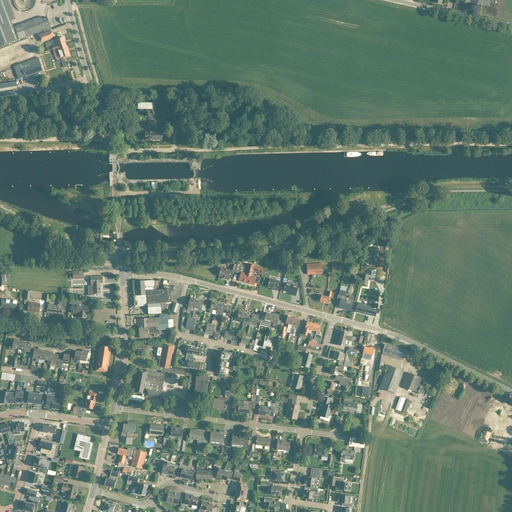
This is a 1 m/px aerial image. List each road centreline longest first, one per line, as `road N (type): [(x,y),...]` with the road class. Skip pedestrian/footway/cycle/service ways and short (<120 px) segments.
road 1 (track): [(511,185),(437,186),(264,242),(120,254)]
road 2 (track): [(204,149),(511,143)]
road 3 (residential): [(303,431),(112,408)]
road 4 (unclassified): [(511,393),(396,335),(335,319)]
road 5 (tertiary): [(113,151),(67,0)]
road 6 (unclassified): [(335,319),(188,280)]
road 7 (unclassified): [(120,254),(80,249),(0,209)]
road 8 (unclassified): [(511,27),(385,0)]
